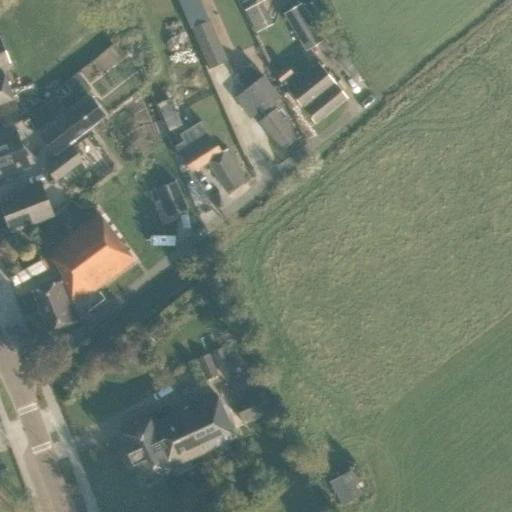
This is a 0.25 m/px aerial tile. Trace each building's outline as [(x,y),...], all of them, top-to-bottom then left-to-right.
[(179,0),(191,28),(208,20),(199,0),(179,0)] [(283,13),(306,50),(324,39),(301,1),(283,13)] [(255,32),(266,26),(255,4),(245,10),(255,32)] [(208,20),(191,28),(203,56),(223,48),(210,19),(208,20)] [(0,38),(0,65),(10,62),(1,39),(0,38)] [(180,78),(202,66),(194,51),(172,63),(180,78)] [(341,61),(352,75),(357,71),(347,57),(341,61)] [(287,87),(316,122),(347,97),(318,61),(287,87)] [(281,149),(298,136),(286,121),(291,118),(276,100),(280,97),(253,62),(235,76),(245,89),(244,90),(245,90),(260,110),(265,116),(259,120),(281,149)] [(274,74),(281,83),(293,74),(286,65),(274,74)] [(0,114),(18,108),(10,90),(4,74),(3,70),(0,70),(0,114)] [(245,90),(235,97),(250,118),(260,110),(245,90)] [(91,96),(38,135),(53,155),(105,116),(91,96)] [(169,131),(183,124),(170,98),(156,104),(169,131)] [(222,152),(202,120),(179,134),(183,140),(177,144),(185,156),(182,158),(191,171),(209,160),(228,191),(246,179),(227,148),(222,152)] [(0,134),(0,176),(29,165),(15,129),(0,134)] [(45,166),(56,180),(83,160),(71,145),(45,166)] [(177,180),(155,190),(160,201),(169,198),(176,214),(189,209),(177,180)] [(0,199),(0,204),(10,231),(53,214),(41,183),(0,199)] [(92,289),(93,290),(134,259),(99,213),(48,251),(62,279),(32,290),(48,331),(80,318),(79,317),(73,301),(92,289)] [(235,366),(248,361),(238,339),(226,345),(235,366)] [(221,373),(233,367),(223,346),(211,351),(221,373)] [(206,379),(218,374),(209,352),(197,358),(206,379)] [(273,409),(263,388),(233,401),(243,422),(273,409)] [(135,461),(145,482),(173,469),(172,467),(236,436),(216,394),(152,425),(149,418),(121,432),(130,451),(127,453),(132,463),(135,461)] [(368,490),(355,468),(340,476),(352,499),(368,490)]
